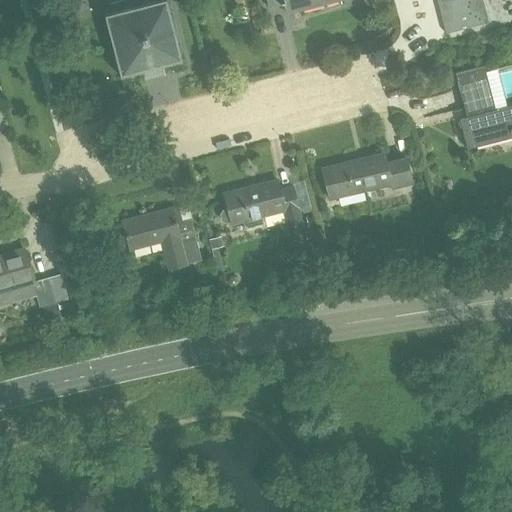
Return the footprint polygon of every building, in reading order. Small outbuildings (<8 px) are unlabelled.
[(162,65),(180,60),(164,0),(156,0),(103,14),(119,75),(152,67),(162,65)] [(267,0),(269,7),(283,3),(286,12),(333,0),(267,0)] [(436,0),(445,33),(487,22),(487,20),(498,17),(496,10),(485,13),(481,0),(436,0)] [(497,67),(484,71),(483,65),(454,73),(458,86),(466,117),(459,119),(466,148),(511,137),(511,105),(507,107),(505,99),(499,74),(497,67)] [(382,152),(328,166),(320,168),(328,197),(388,182),(390,187),(410,182),(404,157),(390,160),(385,162),(382,152)] [(222,193),(226,208),(222,209),(219,214),(221,220),(225,223),(230,222),(243,219),(245,230),(266,225),(263,214),(283,209),(289,231),(303,227),(291,186),(279,189),(277,179),(222,193)] [(121,219),(129,248),(160,240),(168,267),(200,259),(194,236),(181,239),(172,207),(121,219)] [(308,228),(315,226),(312,214),(305,216),(308,228)] [(211,248),(218,246),(222,245),(220,236),(209,239),(211,248)] [(4,290),(32,282),(34,281),(24,248),(0,254),(0,305),(8,303),(4,290)] [(34,281),(32,282),(39,306),(56,301),(49,277),(34,281)] [(47,321),(60,317),(57,303),(43,307),(47,321)]
